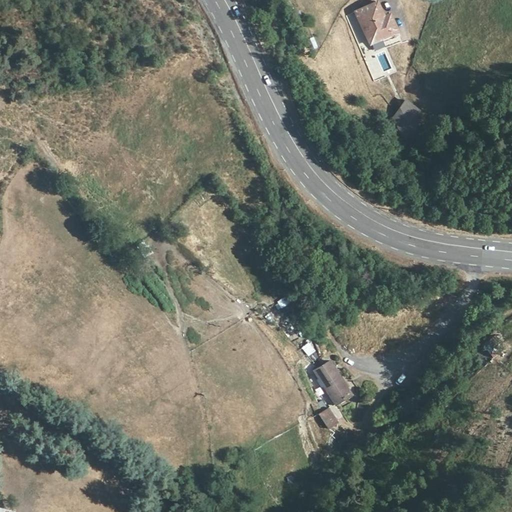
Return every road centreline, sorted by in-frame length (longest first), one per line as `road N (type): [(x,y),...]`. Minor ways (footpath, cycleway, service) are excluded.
road 1 (primary): [(511,255),(400,235),(351,211),(310,173),(222,0)]
road 2 (unknown): [(497,253),(403,349),(383,360),(356,353)]
